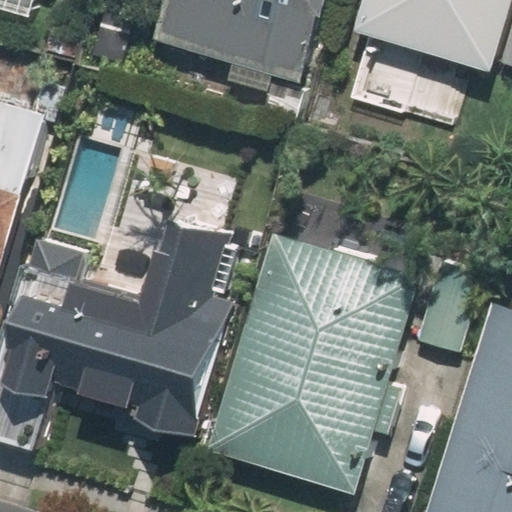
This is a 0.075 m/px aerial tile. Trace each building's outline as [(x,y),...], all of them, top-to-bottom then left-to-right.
[(33,0),(0,0),(0,9),(29,18),(33,0)] [(311,83),(340,0),(178,0),(167,32),(311,83)] [(511,0),(380,0),(373,28),(511,69),(511,0)] [(0,90),(0,341),(61,107),(0,90)] [(439,272),(291,229),(227,448),(374,491),(419,341),(439,272)] [(210,438),(261,277),(157,245),(144,286),(91,269),(53,389),(210,438)] [(494,288),(439,272),(419,341),(474,357),(494,288)] [(511,511),(511,298),(510,298),(443,510),(449,511),(511,511)]
